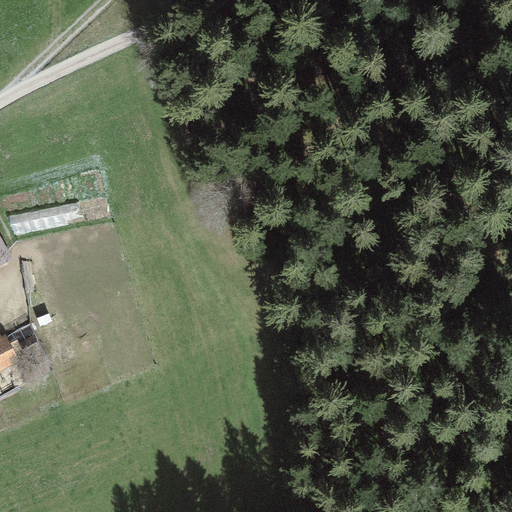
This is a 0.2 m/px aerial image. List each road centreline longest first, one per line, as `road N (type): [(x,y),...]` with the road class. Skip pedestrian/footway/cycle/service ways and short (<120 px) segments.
road 1 (track): [(19,86),(225,0)]
road 2 (track): [(112,0),(0,102)]
